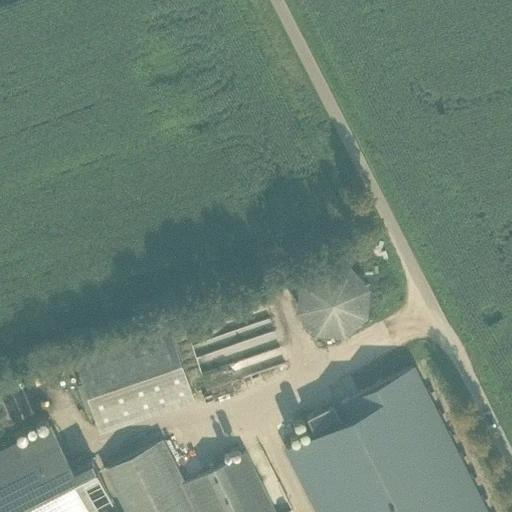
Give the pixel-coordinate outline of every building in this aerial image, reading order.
[(330,264),(327,264),(323,265),(321,265),(319,266),(317,267),(314,269),(311,270),(307,274),(306,275),(304,278),(303,279),(301,282),(300,285),(298,288),(298,292),(297,293),(297,295),(297,298),(297,302),(297,305),(298,308),(299,310),(299,312),(301,315),(302,316),(303,319),(306,322),(308,324),(309,325),(312,327),(313,328),(316,330),(319,331),(324,333),(328,333),(333,333),(336,333),(341,332),(343,331),(346,330),(349,329),(352,327),(356,323),(358,321),(360,318),(361,317),(363,314),(364,311),(365,308),(366,304),(366,301),(366,299),(366,296),(366,294),(366,292),(365,289),(364,286),(363,284),(362,283),(361,280),(360,278),(358,276),(355,273),(354,272),(353,271),(350,269),(348,268),(345,267),(342,265),(337,264),(334,264),(332,264),(330,264)] [(72,352),(98,428),(193,396),(167,320),(72,352)] [(477,511),(405,370),(349,399),(347,397),(334,403),(341,418),(280,449),(311,511),(477,511)] [(2,404),(28,399),(27,390),(1,395),(2,404)] [(0,511),(93,511),(93,510),(111,500),(90,460),(72,469),(49,424),(0,448),(0,511)] [(162,437),(103,467),(125,511),(275,511),(244,450),(183,480),(162,437)]
